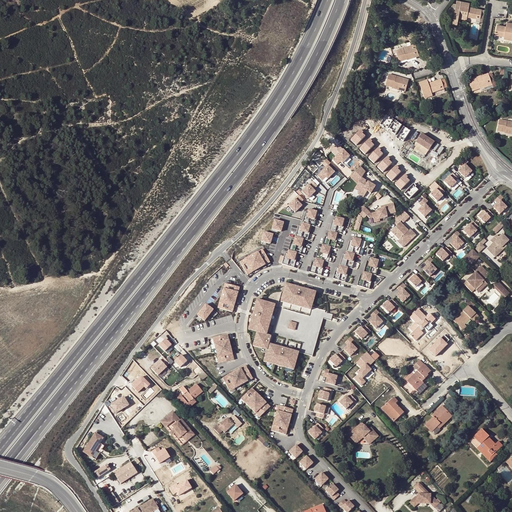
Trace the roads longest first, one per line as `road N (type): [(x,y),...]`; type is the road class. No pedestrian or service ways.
road 1 (trunk): [(19,452),(285,118),(343,0)]
road 2 (trunk): [(326,0),(268,113),(132,294),(0,448)]
road 3 (unclassified): [(365,0),(317,139),(220,251)]
road 4 (unclassified): [(136,347),(69,449),(105,511)]
road 5 (residential): [(504,170),(369,300)]
road 6 (residential): [(251,288),(241,327),(248,358),(268,382),(305,396)]
road 7 (residential): [(305,396),(301,438),(369,511)]
road 8 (residential): [(373,134),(427,180),(478,136)]
road 9 (unclassified): [(220,251),(136,347)]
